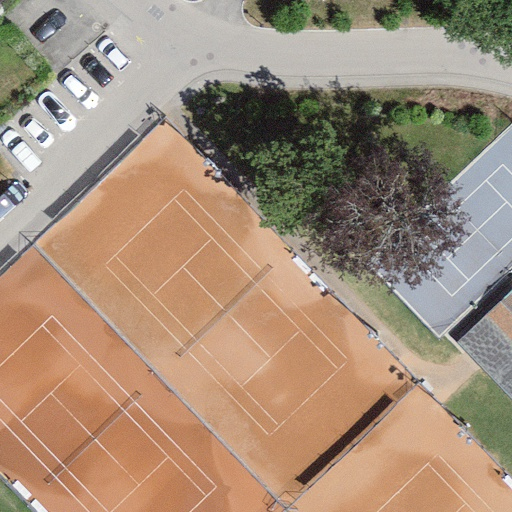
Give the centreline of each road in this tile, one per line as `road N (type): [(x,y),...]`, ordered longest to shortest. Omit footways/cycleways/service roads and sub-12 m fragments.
road 1 (residential): [(191,49),(406,47),(511,56)]
road 2 (residential): [(191,49),(0,228)]
